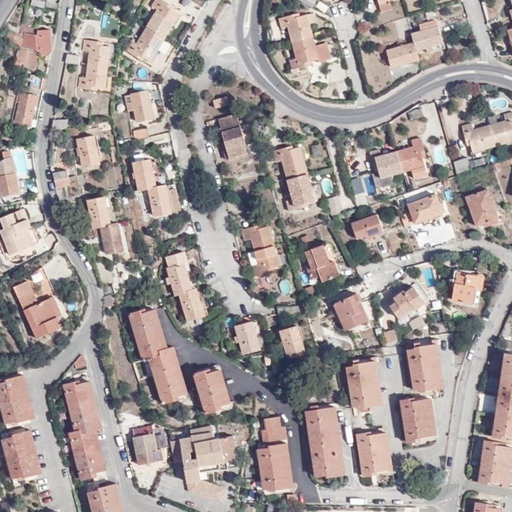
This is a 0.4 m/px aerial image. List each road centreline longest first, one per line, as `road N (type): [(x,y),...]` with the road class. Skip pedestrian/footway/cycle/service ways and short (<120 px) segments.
road 1 (residential): [(216,0),(170,86),(207,240),(216,245),(223,237),(196,110),(199,89),(214,56),(247,42)]
road 2 (residential): [(87,346),(95,316),(86,274),(44,196),(42,156),(68,0)]
road 3 (residential): [(285,407),(300,496),(443,499)]
road 4 (residential): [(511,279),(457,402),(445,484)]
road 5 (residential): [(87,346),(128,497),(159,511)]
road 6 (residential): [(71,511),(40,400),(52,373),(87,346)]
road 7 (tertiary): [(368,115),(309,111),(256,65),(247,42)]
road 8 (residential): [(374,273),(467,249),(511,261)]
road 9 (tertiary): [(487,71),(438,77),(368,115)]
